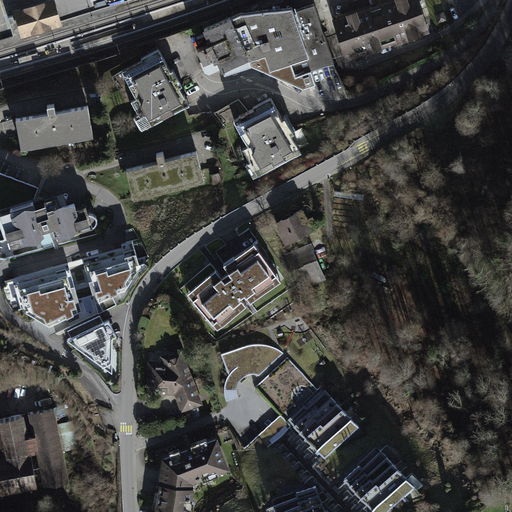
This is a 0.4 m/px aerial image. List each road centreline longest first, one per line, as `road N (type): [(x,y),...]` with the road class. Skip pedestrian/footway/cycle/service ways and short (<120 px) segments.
road 1 (residential): [(511,21),(474,70),(423,112),(193,242),(144,288),(129,350),(128,421)]
road 2 (residential): [(0,280),(25,262),(108,240),(121,221),(114,201),(0,152)]
